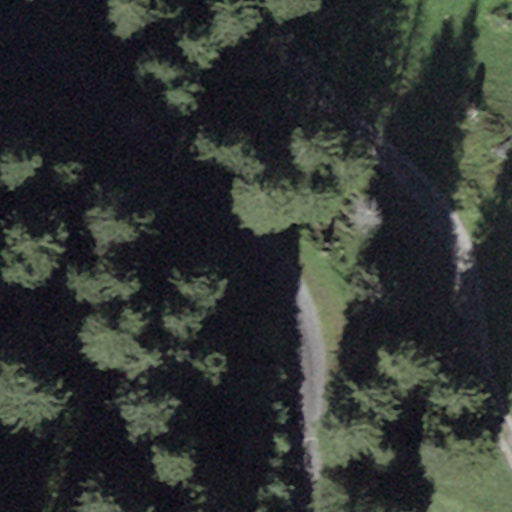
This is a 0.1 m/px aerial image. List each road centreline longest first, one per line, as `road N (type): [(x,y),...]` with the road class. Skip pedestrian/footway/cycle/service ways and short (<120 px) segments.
road 1 (track): [(0,17),(277,254),(310,299),(313,356),(297,511)]
road 2 (track): [(264,0),(320,82),(442,213),(483,361),(511,429)]
